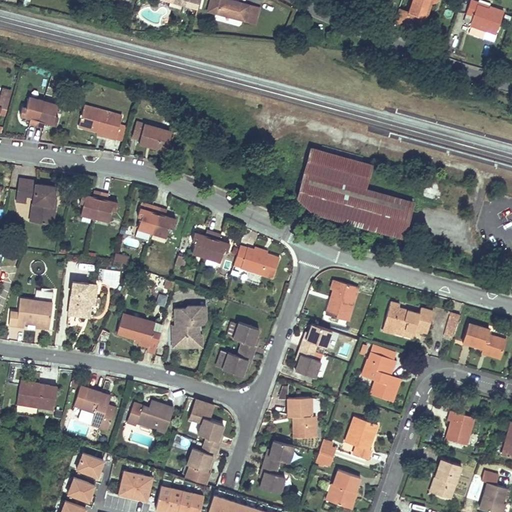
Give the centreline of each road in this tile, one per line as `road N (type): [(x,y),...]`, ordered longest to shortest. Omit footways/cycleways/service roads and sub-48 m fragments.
road 1 (residential): [(314,246),(254,403),(160,375),(0,348)]
road 2 (residential): [(314,246),(154,175),(0,148)]
road 3 (residential): [(299,0),(439,63),(511,84)]
road 4 (residential): [(511,386),(454,369),(433,372),(383,511)]
road 5 (residential): [(511,306),(314,246)]
